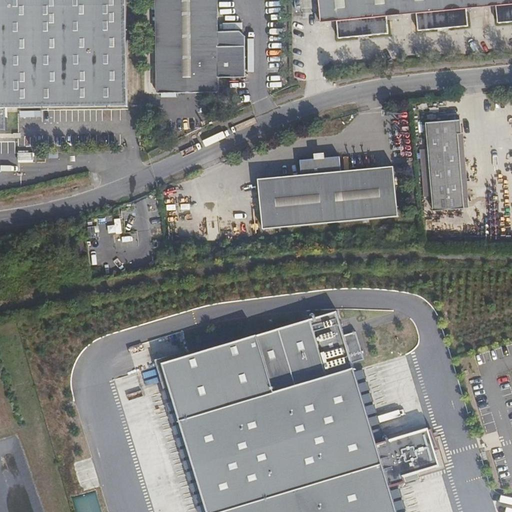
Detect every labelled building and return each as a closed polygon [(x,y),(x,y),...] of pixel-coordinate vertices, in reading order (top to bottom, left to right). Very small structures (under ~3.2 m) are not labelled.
[(0,0),(0,130),(6,130),(6,107),(127,106),(125,0),(0,0)] [(216,0),(155,0),(156,94),(218,93),(217,78),(245,77),(244,46),(217,46),(216,0)] [(511,0),(317,0),(319,12),(319,21),(319,22),(335,20),(337,38),(387,33),(386,16),(416,14),(417,31),(467,26),(466,9),(496,6),(497,23),(511,21),(511,0)] [(432,212),(464,209),(458,135),(461,135),(460,120),(425,123),(432,212)] [(458,135),(464,209),(469,209),(465,164),(464,135),(461,135),(458,135)] [(300,175),(257,179),(262,229),(396,217),(392,167),(340,172),(338,157),(298,160),(300,175)] [(447,237),(446,227),(423,227),(424,237),(447,237)] [(338,313),(163,366),(207,511),(398,511),(391,488),(406,483),(404,478),(440,467),(429,429),(378,445),(353,363),(365,360),(357,333),(345,336),(338,313)] [(420,415),(404,359),(385,364),(388,374),(396,372),(405,404),(399,405),(403,420),(420,415)]
